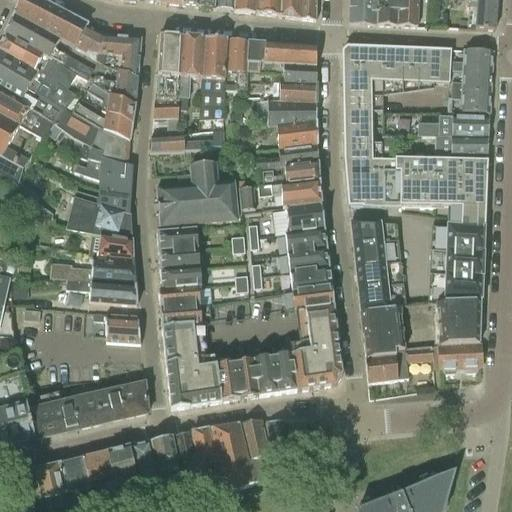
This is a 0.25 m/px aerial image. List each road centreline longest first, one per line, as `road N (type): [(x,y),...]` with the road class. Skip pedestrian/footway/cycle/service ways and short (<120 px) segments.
road 1 (residential): [(161,429),(137,193),(149,24)]
road 2 (residential): [(353,418),(334,206),(331,40)]
road 3 (residential): [(496,413),(511,157)]
road 4 (residential): [(161,429),(277,408),(316,407),(353,418)]
road 5 (residential): [(149,24),(331,40)]
road 6 (residential): [(331,40),(511,52)]
road 7 (residential): [(0,470),(161,429)]
road 8 (residential): [(353,418),(496,413)]
